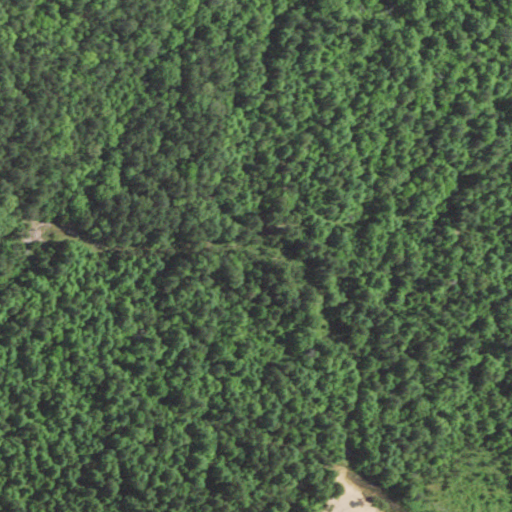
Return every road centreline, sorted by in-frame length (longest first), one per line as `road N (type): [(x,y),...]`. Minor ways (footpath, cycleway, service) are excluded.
road 1 (track): [(141,417),(189,419),(301,451),(371,479),(403,511)]
road 2 (track): [(322,313),(352,364),(335,511)]
